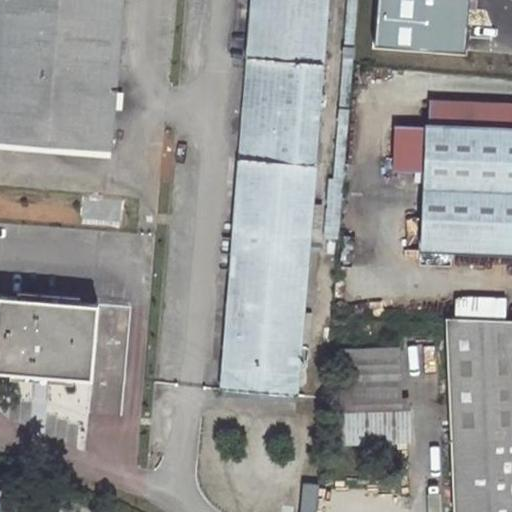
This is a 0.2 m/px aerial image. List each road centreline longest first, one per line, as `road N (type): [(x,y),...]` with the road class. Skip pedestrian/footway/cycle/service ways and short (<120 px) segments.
road 1 (unknown): [(0,246),(94,250),(120,265),(130,294),(116,432)]
road 2 (unknown): [(113,484),(0,425)]
